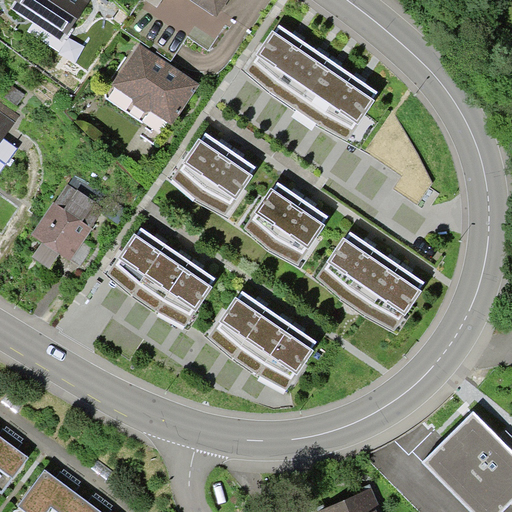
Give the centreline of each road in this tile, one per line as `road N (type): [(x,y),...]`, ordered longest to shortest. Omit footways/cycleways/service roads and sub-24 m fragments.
road 1 (secondary): [(169,427),(257,446),(350,431),(415,400),(468,337),(491,254),(489,164),(446,76),(412,40),(354,0)]
road 2 (secondary): [(0,326),(169,427)]
